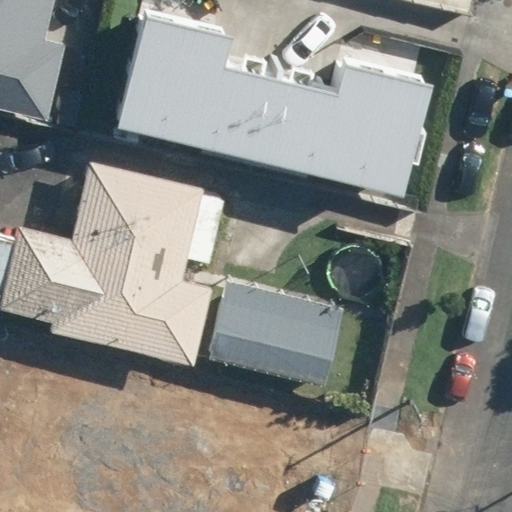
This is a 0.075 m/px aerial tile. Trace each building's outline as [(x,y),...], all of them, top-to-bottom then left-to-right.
[(60,0),(0,0),(0,105),(52,118),(73,30),(54,26),(60,0)] [(149,17),(122,131),(401,195),(426,84),(346,66),(340,90),(238,67),(245,38),(149,17)] [(3,323),(193,367),(212,288),(185,282),(207,188),(84,159),(65,239),(25,230),(19,246),(5,311),(3,323)] [(0,241),(0,309),(5,311),(19,246),(0,241)] [(207,363),(327,391),(348,303),(228,274),(207,363)] [(0,493),(87,511),(327,511),(346,425),(0,349),(0,493)]
